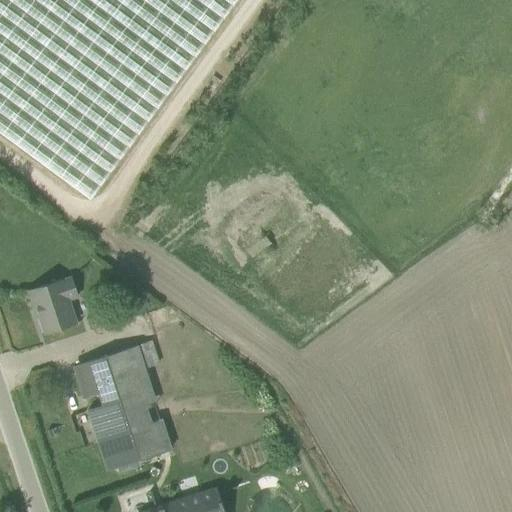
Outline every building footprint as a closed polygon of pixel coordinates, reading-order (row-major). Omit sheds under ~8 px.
[(0,0),(0,132),(90,198),(235,0),(0,0)] [(78,298),(71,277),(28,291),(33,309),(36,308),(45,334),(77,323),(70,301),(78,298)] [(139,295),(132,297),(129,303),(131,310),(137,313),(144,311),(147,305),(145,298),(139,295)] [(92,360),(73,366),(83,397),(97,392),(101,404),(87,409),(98,442),(107,470),(116,467),(139,460),(170,450),(165,435),(138,350),(136,346),(92,360)] [(197,496),(148,511),(222,511),(220,506),(222,505),(220,499),(218,500),(215,492),(198,498),(197,496)]
